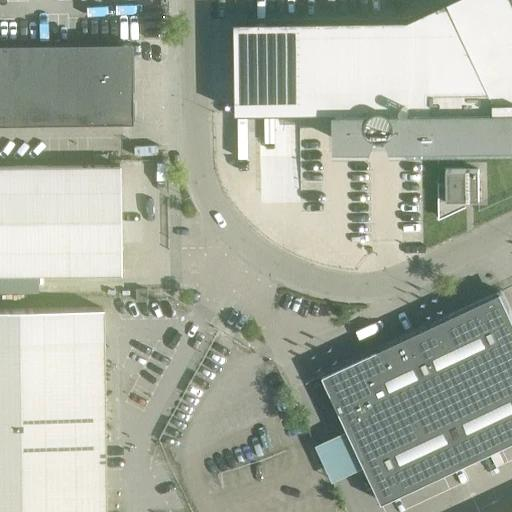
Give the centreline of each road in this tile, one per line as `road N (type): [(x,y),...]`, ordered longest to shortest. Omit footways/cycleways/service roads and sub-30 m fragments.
road 1 (unclassified): [(511,230),(387,288),(337,290),(281,269),(247,245),(206,197),(197,156),(193,0)]
road 2 (unknown): [(27,20),(151,14)]
